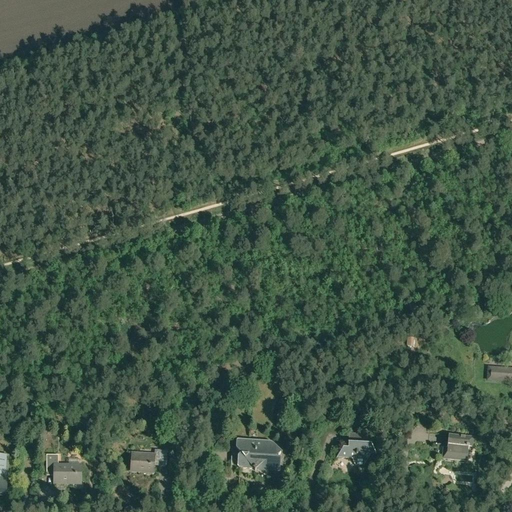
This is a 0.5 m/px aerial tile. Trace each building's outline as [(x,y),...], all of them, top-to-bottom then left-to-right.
[(511,369),(508,369),(488,368),(488,380),(508,382),(511,381),(511,369)] [(349,434),(348,448),(343,448),(338,456),(352,457),(356,465),(363,465),(371,454),(375,454),(371,445),(364,444),(364,435),(349,434)] [(473,438),(448,436),(447,449),(443,449),(442,459),(466,461),(468,448),(472,448),(473,438)] [(257,469),(279,470),(280,458),(278,455),(281,453),(281,454),(282,453),(272,442),(236,439),(235,446),(231,450),(230,467),(252,469),(254,471),(257,469)] [(131,453),(130,470),(139,471),(139,473),(154,474),(155,466),(166,467),(167,452),(155,451),(155,456),(141,455),(141,453),(131,453)] [(81,483),(81,465),(58,465),(58,456),(47,456),(46,476),(54,476),(54,484),(64,484),(64,483),(81,483)]
